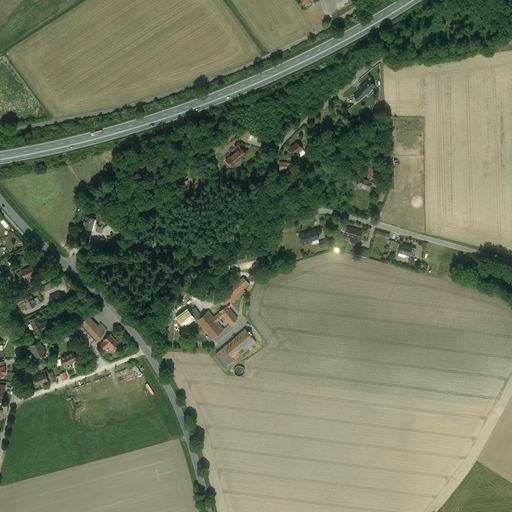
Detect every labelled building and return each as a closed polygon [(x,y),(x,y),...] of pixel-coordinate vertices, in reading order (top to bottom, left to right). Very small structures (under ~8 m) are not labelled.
[(369,80),(362,86),(363,88),(354,96),(358,101),(374,86),(369,80)] [(218,142),(212,146),(216,152),(222,148),(218,142)] [(297,143),(290,148),(292,150),(296,154),(296,155),(300,151),(299,150),(301,148),(302,148),(297,143)] [(246,155),(240,148),(233,155),(238,161),(246,155)] [(305,153),(301,148),(299,150),(300,151),(296,155),(299,158),(305,153)] [(232,154),(226,160),(232,168),(239,162),(238,161),(233,155),(232,154)] [(366,178),(361,176),(357,186),(368,190),(370,184),(371,181),(372,179),(375,180),(376,177),(377,177),(378,173),(375,172),(376,168),(371,166),(369,172),(366,178)] [(385,194),(379,192),(377,199),(382,201),(385,194)] [(94,219),(86,217),(83,227),(91,230),(94,219)] [(361,231),(347,227),(346,232),(344,236),(353,239),(352,242),(358,243),(359,240),(361,231)] [(315,230),(309,232),(308,232),(304,233),(307,242),(318,238),(315,230)] [(390,239),(391,234),(377,230),(376,235),(390,239)] [(411,247),(401,244),(398,252),(409,255),(411,247)] [(484,267),(472,264),(470,270),(482,274),(484,267)] [(32,265),(21,270),(25,278),(27,282),(31,280),(29,276),(35,274),(36,273),(32,265)] [(200,278),(194,273),(191,278),(197,282),(200,278)] [(243,278),(218,300),(224,307),(229,302),(231,304),(245,291),(243,289),(249,284),(243,278)] [(58,292),(50,296),(52,302),(61,298),(58,292)] [(31,295),(23,299),(28,308),(36,305),(31,295)] [(227,305),(219,311),(219,312),(223,316),(229,324),(237,318),(227,305)] [(213,317),(208,311),(201,317),(194,308),(193,308),(192,306),(188,310),(188,309),(177,318),(183,325),(187,322),(187,323),(191,319),(195,316),(197,319),(196,320),(212,339),(223,330),(217,321),(213,317)] [(219,312),(213,317),(217,321),(223,316),(219,312)] [(104,333),(88,316),(80,324),(96,341),(104,333)] [(37,317),(29,321),(34,330),(42,326),(40,323),(37,317)] [(48,320),(40,323),(42,326),(34,330),(36,334),(44,331),(46,330),(47,330),(52,327),(48,320)] [(80,324),(70,333),(86,350),(96,341),(80,324)] [(245,329),(224,347),(232,357),(245,346),(248,349),(256,342),(245,329)] [(117,343),(110,335),(103,341),(104,341),(108,346),(111,349),(117,343)] [(45,354),(39,342),(29,346),(33,355),(36,353),(38,357),(45,354)] [(232,357),(224,347),(216,354),(227,367),(248,349),(245,346),(232,357)] [(73,352),(61,358),(66,370),(71,367),(70,363),(76,360),(73,352)] [(94,363),(98,359),(92,352),(88,356),(94,363)] [(44,374),(33,378),(36,386),(47,382),(44,374)]
